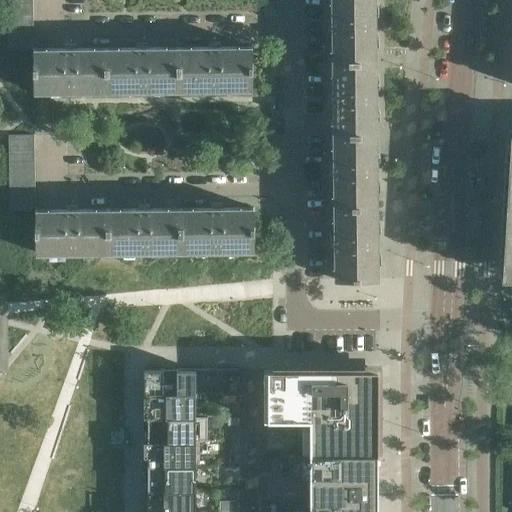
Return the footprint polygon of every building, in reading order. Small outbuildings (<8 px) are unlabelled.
[(33,11),(32,0),(7,0),(8,11),(33,11)] [(376,134),(375,59),(374,0),(332,0),(332,20),(332,30),(333,93),(333,103),(333,134),(376,134)] [(33,24),(33,11),(8,11),(8,24),(33,24)] [(33,36),(33,24),(8,24),(8,36),(33,36)] [(33,49),(33,37),(33,36),(8,36),(8,49),(33,49)] [(252,89),(252,55),(252,46),(179,47),(180,90),(252,89)] [(180,90),(179,47),(106,48),(107,90),(180,90)] [(107,90),(106,48),(33,49),(34,91),(107,90)] [(511,130),(509,131),(501,278),(511,277),(511,130)] [(377,206),(376,134),(333,134),(334,166),(334,175),(334,206),(377,206)] [(34,147),(34,136),(34,135),(9,135),(9,148),(34,147)] [(35,160),(34,147),(9,148),(9,160),(35,160)] [(35,172),(35,160),(9,160),(9,173),(35,172)] [(35,185),(35,172),(9,173),(9,185),(35,185)] [(35,197),(35,185),(9,185),(10,198),(35,197)] [(35,210),(35,198),(35,197),(10,198),(10,209),(10,210),(35,210)] [(377,279),(377,206),(334,206),(335,237),(335,247),(335,279),(377,279)] [(254,250),(253,207),(181,208),(181,251),(254,250)] [(181,251),(181,208),(108,209),(108,251),(181,251)] [(108,251),(108,209),(35,210),(35,252),(108,251)] [(143,393),(147,393),(195,393),(195,369),(147,369),(143,369),(143,393)] [(327,371),(327,369),(267,369),(267,419),(309,419),(309,451),(345,451),(377,451),(377,381),(377,370),(364,370),(364,369),(340,369),(340,371),(327,371)] [(143,417),(147,417),(195,417),(195,393),(147,393),(143,393),(143,417)] [(207,417),(195,417),(147,417),(147,441),(195,441),(207,441),(207,417)] [(195,465),(195,441),(147,441),(144,442),(144,457),(147,457),(147,465),(195,465)] [(377,511),(378,479),(377,451),(345,451),(309,451),(309,511),(377,511)] [(195,489),(195,465),(147,465),(147,489),(195,489)] [(195,511),(195,489),(147,489),(147,490),(149,491),(149,505),(147,511),(195,511)]
